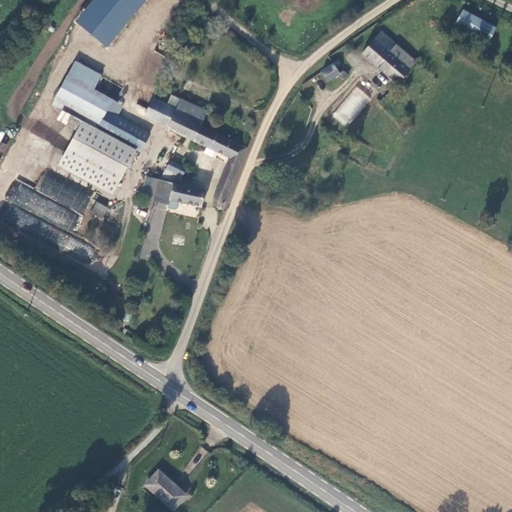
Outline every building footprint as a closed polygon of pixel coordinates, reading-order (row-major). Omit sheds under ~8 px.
[(149,0),(95,0),(75,24),(107,51),(149,0)] [(495,27),(462,9),(456,22),(488,39),(495,27)] [(421,31),(414,28),(411,35),(417,38),(421,31)] [(382,32),(363,53),(398,83),(416,62),(382,32)] [(76,61),(68,76),(93,89),(101,75),(76,61)] [(333,64),(322,71),(328,80),(340,74),(333,64)] [(331,86),(328,80),(322,71),(304,83),(305,84),(314,98),(323,91),(331,86)] [(97,128),(106,110),(112,100),(93,89),(68,76),(55,99),(84,120),(97,128)] [(348,128),(373,99),(357,85),(332,114),(348,128)] [(333,107),(323,91),(314,98),(324,114),(333,107)] [(223,210),(225,209),(247,147),(202,125),(208,111),(202,108),(185,101),(174,97),(169,105),(153,98),(145,116),(231,157),(214,200),(219,202),(218,206),(218,207),(219,209),(220,210),(223,210)] [(112,100),(106,110),(117,116),(123,106),(112,100)] [(150,134),(117,116),(106,110),(97,128),(137,149),(141,151),(150,134)] [(97,128),(84,120),(83,122),(66,163),(121,187),(137,149),(97,128)] [(167,168),(184,176),(187,168),(171,160),(167,168)] [(184,176),(167,168),(164,173),(182,181),(184,176)] [(9,201),(1,220),(44,238),(39,248),(60,258),(70,234),(73,235),(92,192),(66,181),(65,184),(44,175),(37,189),(14,179),(5,199),(9,201)] [(202,206),(207,190),(160,179),(154,200),(168,204),(169,199),(202,207),(202,206)] [(96,202),(91,212),(102,218),(107,208),(96,202)] [(176,488),(148,464),(136,478),(164,502),(176,488)]
